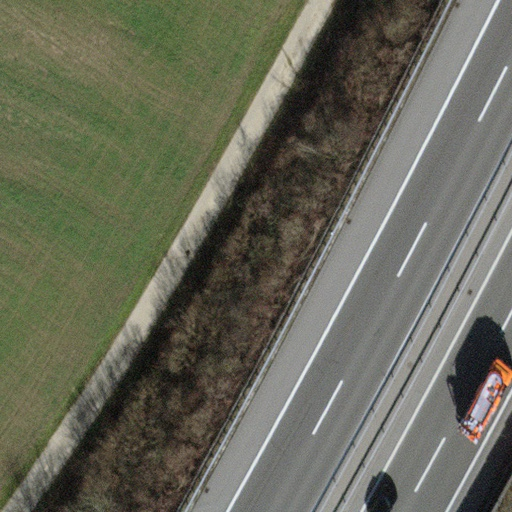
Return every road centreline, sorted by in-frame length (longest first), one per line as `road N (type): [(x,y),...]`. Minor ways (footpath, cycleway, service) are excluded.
road 1 (track): [(18,511),(218,192),(322,0)]
road 2 (motorway): [(511,59),(270,511)]
road 3 (motorway): [(405,511),(511,316)]
